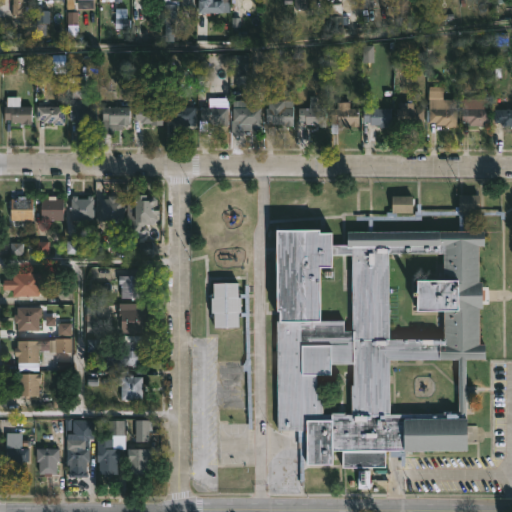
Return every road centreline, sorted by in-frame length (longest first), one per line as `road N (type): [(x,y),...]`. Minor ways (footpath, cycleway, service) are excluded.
road 1 (residential): [(511,167),(0,160)]
road 2 (residential): [(511,511),(0,509)]
road 3 (residential): [(180,165),(178,509)]
